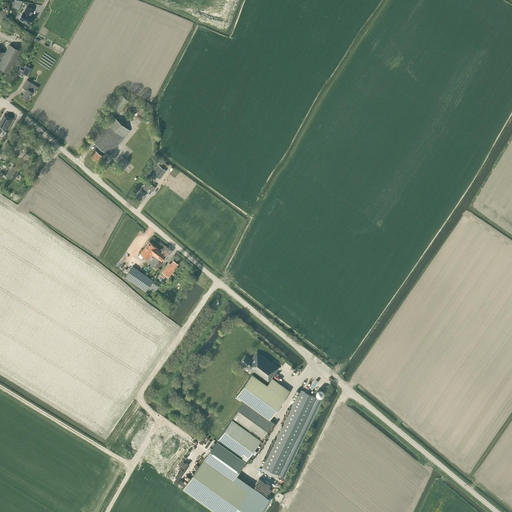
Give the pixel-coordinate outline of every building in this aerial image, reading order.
[(24,12),(23,12),(19,19),(30,24),(33,17),(30,16),(33,9),(27,6),(24,12)] [(0,61),(1,61),(0,62),(0,68),(10,73),(22,50),(9,43),(5,52),(0,49),(0,48),(0,61)] [(22,77),(25,71),(20,68),(17,74),(22,77)] [(28,100),(33,92),(36,92),(36,91),(38,87),(27,80),(22,87),(27,90),(22,96),(28,100)] [(118,113),(128,101),(121,95),(111,107),(118,113)] [(0,132),(2,130),(5,132),(12,118),(4,114),(0,121),(0,132)] [(109,155),(130,130),(113,116),(92,141),(99,146),(96,150),(95,149),(90,155),(98,161),(100,158),(101,158),(103,156),(101,154),(104,150),(109,155)] [(160,179),(166,170),(158,164),(152,173),(160,179)] [(15,178),(19,169),(13,166),(10,171),(9,171),(7,175),(15,178)] [(151,185),(148,182),(143,188),(142,190),(141,189),(136,196),(140,200),(146,193),(147,191),(149,189),(152,191),(155,187),(152,185),(151,185)] [(166,255),(157,248),(149,241),(140,253),(147,260),(152,254),(161,261),(166,255)] [(173,270),(178,264),(173,260),(169,265),(168,264),(162,272),(160,275),(164,278),(166,275),(168,277),(174,270),(173,270)] [(153,280),(133,266),(125,277),(145,291),(153,280)] [(156,290),(160,283),(155,280),(150,287),(156,290)] [(266,355),(270,350),(264,345),(259,351),(266,355)] [(279,367),(257,351),(251,359),(245,355),(240,362),(242,363),(239,367),(242,369),(244,367),(245,367),(246,366),(250,369),(263,379),(262,381),(252,373),(236,395),(245,401),(233,418),(249,429),(248,430),(232,419),(217,439),(246,460),(273,422),(269,419),(290,390),(272,377),(267,384),(266,383),(267,382),(267,383),(279,367)] [(323,387),(317,389),(318,396),(325,395),(323,387)] [(261,470),(274,477),(276,474),(279,475),(317,398),(300,389),(261,470)] [(246,461),(217,440),(183,487),(217,511),(233,511),(248,491),(232,480),(246,461)] [(233,511),(260,511),(266,504),(248,491),(233,511)]
